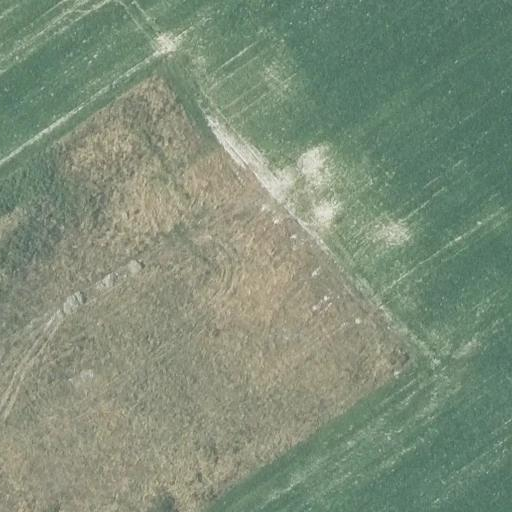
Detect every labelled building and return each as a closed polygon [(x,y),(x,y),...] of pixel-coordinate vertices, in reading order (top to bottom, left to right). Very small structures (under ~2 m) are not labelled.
[(157,76),(162,98),(169,97),(171,111),(186,108),(179,72),(157,76)] [(138,222),(157,240),(177,219),(159,201),(138,222)] [(317,228),(331,220),(322,207),(309,215),(317,228)] [(184,291),(274,431),(371,370),(281,229),(184,291)] [(0,350),(89,299),(58,246),(0,279),(0,350)] [(363,282),(404,355),(429,341),(388,268),(363,282)] [(106,344),(0,408),(0,488),(14,511),(70,511),(78,508),(80,511),(130,481),(123,470),(167,443),(106,344)] [(200,451),(214,475),(230,466),(216,442),(200,451)]
